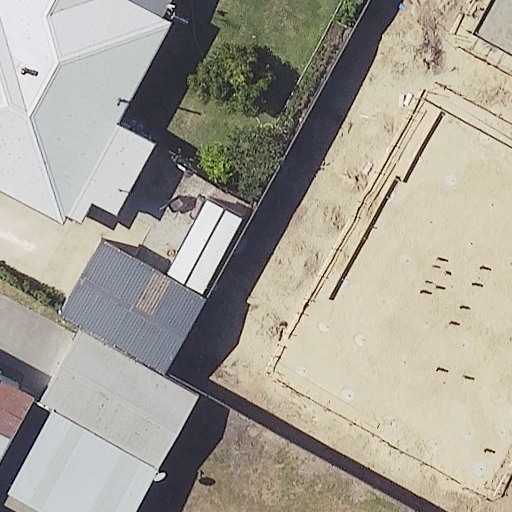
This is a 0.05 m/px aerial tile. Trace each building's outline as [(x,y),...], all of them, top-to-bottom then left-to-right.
[(174,0),(0,0),(0,169),(106,226),(158,127),(119,106),(174,0)] [(511,0),(498,0),(478,39),(511,56),(511,0)] [(208,185),(168,263),(97,227),(62,296),(173,353),(208,284),(248,206),(208,185)] [(131,511),(200,382),(88,323),(7,477),(72,511),(131,511)] [(511,511),(511,335),(422,501),(442,511),(511,511)] [(0,442),(39,372),(0,351),(0,511),(20,511),(0,501),(0,442)]
